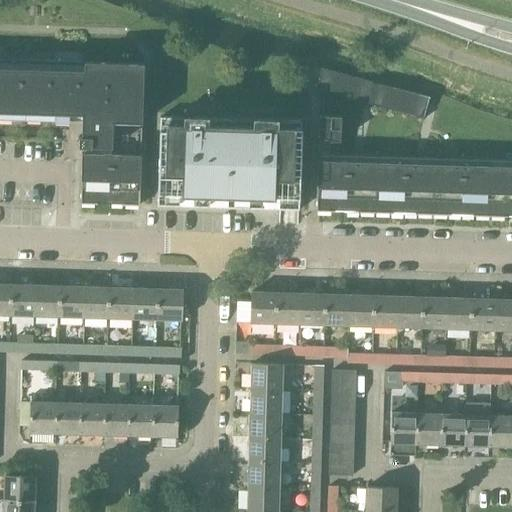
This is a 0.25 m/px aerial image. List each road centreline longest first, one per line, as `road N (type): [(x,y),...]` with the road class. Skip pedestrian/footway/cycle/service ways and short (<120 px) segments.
road 1 (residential): [(511,254),(215,249)]
road 2 (residential): [(205,471),(215,249)]
road 3 (residential): [(215,249),(0,244)]
road 4 (residential): [(71,511),(72,468),(205,471)]
road 5 (secondary): [(511,42),(360,0)]
